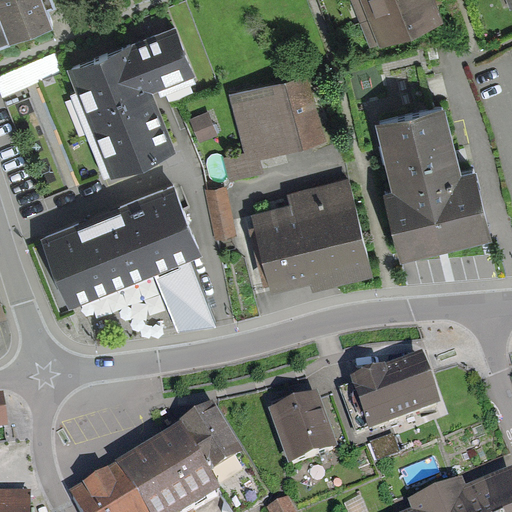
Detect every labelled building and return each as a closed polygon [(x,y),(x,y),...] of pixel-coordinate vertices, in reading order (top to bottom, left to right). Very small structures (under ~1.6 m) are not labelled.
[(0,0),(0,35),(45,19),(38,2),(42,0),(0,0)] [(350,0),(372,56),(442,30),(436,13),(433,5),(430,0),(350,0)] [(173,30),(64,70),(105,175),(173,149),(150,91),(190,76),(173,30)] [(56,52),(0,74),(0,86),(4,94),(39,80),(64,70),(56,52)] [(310,78),(233,96),(246,151),(229,155),(235,179),(263,172),(259,156),(325,140),(310,78)] [(439,109),(371,124),(388,189),(384,190),(402,253),(433,245),(467,237),(492,230),(466,169),(455,172),(439,109)] [(348,175),(288,190),(290,200),(251,210),(272,288),(312,278),(313,287),(334,282),(373,272),(350,183),(348,175)] [(97,208),(41,231),(70,302),(155,269),(157,276),(177,327),(216,323),(188,254),(197,249),(166,180),(97,208)] [(226,184),(205,188),(215,236),(236,232),(226,184)] [(418,362),(335,389),(350,436),(433,409),(418,362)] [(4,393),(0,393),(0,428),(5,427),(9,427),(4,393)] [(278,411),(264,415),(282,467),(328,452),(311,400),(278,411)] [(207,404),(175,424),(217,493),(229,511),(238,511),(264,496),(207,404)] [(186,511),(217,493),(175,424),(142,445),(183,511),(186,511)] [(183,511),(142,445),(108,465),(137,511),(183,511)] [(137,511),(108,465),(65,492),(76,511),(137,511)] [(511,511),(511,465),(466,485),(462,477),(409,499),(413,508),(403,511),(511,511)] [(0,494),(0,511),(21,511),(21,495),(0,494)] [(288,511),(283,500),(264,510),(264,511),(288,511)]
